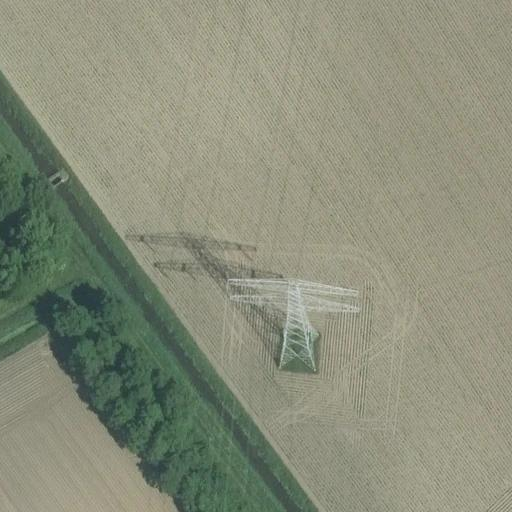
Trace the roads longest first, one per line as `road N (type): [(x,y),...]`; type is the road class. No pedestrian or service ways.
road 1 (track): [(93,260),(276,511)]
road 2 (track): [(93,260),(0,128)]
